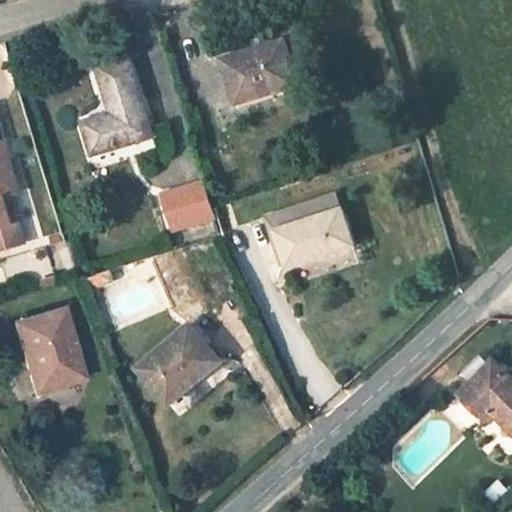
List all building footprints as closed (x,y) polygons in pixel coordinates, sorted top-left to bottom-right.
[(284,38),(225,56),(239,100),(270,91),(299,82),(284,38)] [(97,63),(111,111),(84,119),(94,151),(152,134),(129,54),(97,63)] [(299,82),(270,91),(277,110),(305,102),(299,82)] [(4,141),(0,141),(0,161),(9,159),(4,141)] [(0,249),(26,242),(17,209),(11,210),(6,196),(12,194),(22,192),(11,158),(9,159),(0,161),(0,249)] [(203,180),(165,192),(177,230),(215,218),(203,180)] [(12,194),(6,196),(11,210),(17,209),(12,194)] [(344,208),(278,230),(290,265),(356,244),(344,208)] [(109,269),(77,278),(87,301),(98,296),(94,287),(113,281),(109,269)] [(61,310),(17,324),(38,392),(82,379),(61,310)] [(223,361),(192,324),(139,368),(171,405),(223,361)] [(495,360),(462,393),(488,420),(496,412),(511,429),(511,382),(511,383),(505,375),(508,372),(495,360)]
